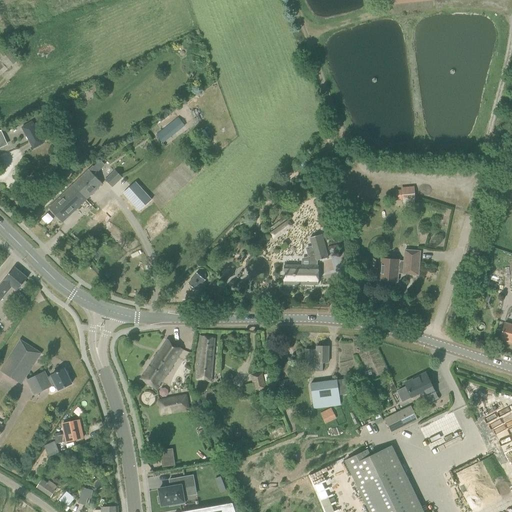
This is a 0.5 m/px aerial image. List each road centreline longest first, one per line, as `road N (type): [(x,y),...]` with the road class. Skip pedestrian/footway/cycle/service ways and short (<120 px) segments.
road 1 (tertiary): [(511,368),(369,324),(116,313)]
road 2 (track): [(511,127),(448,347)]
road 3 (tertiary): [(134,511),(124,436),(97,358)]
road 4 (tertiary): [(96,306),(53,279),(0,226)]
